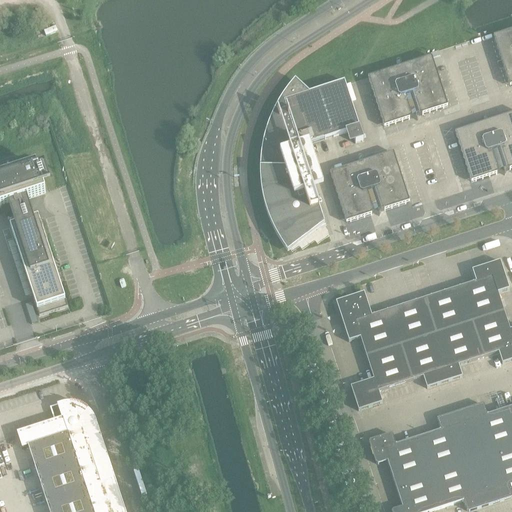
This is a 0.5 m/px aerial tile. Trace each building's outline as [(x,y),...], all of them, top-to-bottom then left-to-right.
[(511,32),(497,37),(493,38),(510,88),(511,87),(511,32)] [(428,59),(372,78),(368,79),(384,129),(410,120),(412,119),(417,122),(420,117),(422,116),(448,108),(432,58),(428,59)] [(345,83),(310,94),(295,81),(293,83),(291,86),(290,88),(288,90),(284,95),(283,98),(281,100),(278,106),(276,109),(275,112),(274,113),(271,120),(269,124),(267,129),(266,134),(265,137),(264,140),(264,143),(263,146),(262,149),(262,154),(261,157),(261,162),(261,166),(260,168),(260,173),(260,176),(261,180),(261,185),(261,188),(262,192),(262,195),(263,199),(264,202),(265,206),(266,209),(266,211),(267,215),(268,217),(269,220),(271,224),(272,227),(273,230),(275,233),(277,237),(278,239),(279,241),(281,245),(283,247),(285,251),(288,254),(325,226),(319,209),(300,149),(325,141),(351,132),(355,145),(364,142),(345,83)] [(511,115),(459,133),(455,134),(471,184),(497,175),(500,174),(504,177),(507,172),(509,171),(510,171),(511,170),(511,115)] [(394,154),(334,173),(330,175),(346,224),(372,216),(374,215),(379,217),(382,213),(384,212),(410,204),(394,154)] [(34,159),(0,169),(0,208),(9,206),(12,216),(15,226),(10,227),(39,317),(68,308),(38,218),(34,220),(32,213),(33,212),(33,211),(32,210),(31,210),(27,200),(46,194),(34,159)] [(511,362),(511,330),(510,331),(498,295),(510,291),(500,263),(472,272),(476,283),(372,317),(364,294),(336,304),(349,343),(360,340),(374,381),(351,388),(359,412),(382,404),(379,393),(423,378),(427,390),(462,378),(459,367),(499,354),(502,365),(511,362)] [(30,314),(35,313),(32,303),(27,304),(30,314)] [(71,406),(66,407),(62,408),(59,409),(62,419),(17,434),(18,437),(22,450),(28,449),(49,511),(124,511),(114,480),(102,484),(90,449),(101,445),(94,424),(92,420),(90,416),(87,413),(83,410),(79,408),(75,407),(71,406)] [(393,511),(392,511),(433,511),(464,502),(466,511),(472,511),(511,499),(511,492),(510,487),(511,486),(511,408),(487,416),(484,407),(482,406),(439,420),(438,422),(441,432),(396,446),(393,436),(391,435),(370,442),(369,444),(376,465),(378,466),(388,463),(403,508),(393,511)]
